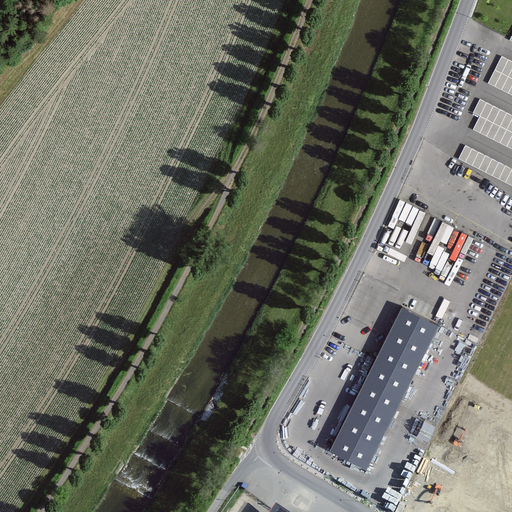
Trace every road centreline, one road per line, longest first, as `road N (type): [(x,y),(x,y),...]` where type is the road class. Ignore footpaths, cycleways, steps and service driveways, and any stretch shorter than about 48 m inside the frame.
road 1 (track): [(306,0),(171,301),(36,511)]
road 2 (track): [(192,511),(320,298),(447,0)]
road 3 (unclassified): [(467,0),(371,236),(256,450)]
road 4 (unclassified): [(359,511),(256,450)]
